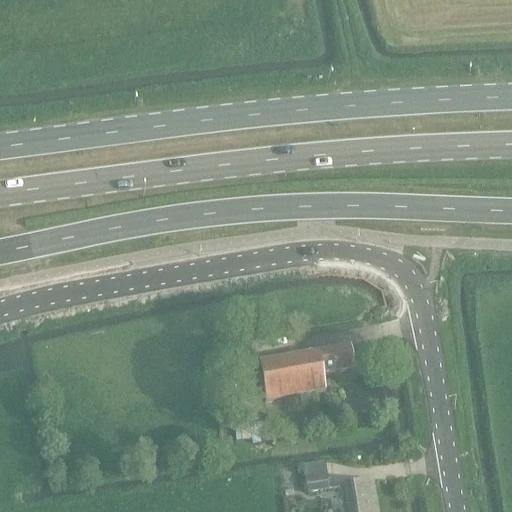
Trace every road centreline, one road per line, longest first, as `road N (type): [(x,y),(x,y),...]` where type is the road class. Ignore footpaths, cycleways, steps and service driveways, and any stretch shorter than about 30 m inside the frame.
road 1 (unclassified): [(458,511),(419,294),(391,263),(314,251),(0,310)]
road 2 (primary): [(511,100),(346,106),(0,149)]
road 3 (primary): [(0,193),(344,154),(511,149)]
